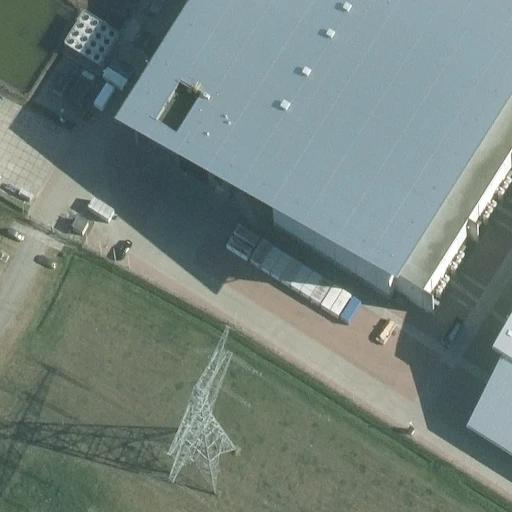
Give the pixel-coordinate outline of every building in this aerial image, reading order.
[(373,0),(354,0),(347,12),(328,0),(234,0),(171,101),(182,107),(153,152),(229,200),(244,176),(288,203),(273,228),(390,302),(396,293),(433,316),(511,191),(511,54),(426,0),(417,0),(405,20),(373,0)] [(65,48),(99,70),(119,39),(84,17),(65,48)] [(52,93),(61,98),(73,78),(65,73),(52,93)] [(68,102),(78,108),(92,87),(82,80),(68,102)] [(71,231),(81,236),(87,225),(77,220),(71,231)] [(511,364),(472,429),(511,454),(511,364)]
